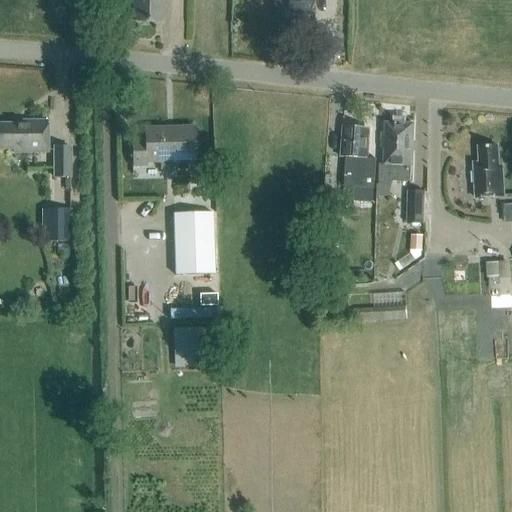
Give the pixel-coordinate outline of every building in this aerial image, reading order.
[(133,0),(133,1),(136,1),(135,22),(156,22),(156,14),(165,14),(165,0),(133,0)] [(313,0),(275,0),(275,6),(278,6),(277,31),(313,32),(313,0)] [(48,154),(48,120),(12,121),(12,125),(0,124),(0,152),(12,152),(12,155),(48,154)] [(413,125),(385,124),(385,137),(381,137),(381,149),(384,149),(384,165),(379,165),(378,186),(386,186),(389,182),(412,183),(412,167),(413,125)] [(143,139),(131,140),(132,166),(147,166),(147,161),(160,161),(161,169),(168,169),(167,161),(194,161),(193,126),(143,128),(143,139)] [(365,146),(367,129),(341,128),(340,158),(345,158),(344,187),(353,188),(353,201),(372,202),(373,189),(375,160),(367,159),(368,146),(365,146)] [(499,145),(480,145),(481,167),(475,167),(475,196),(503,195),(503,166),(500,166),(499,145)] [(71,147),(52,146),(52,179),(71,179),(71,147)] [(423,194),(407,193),(406,224),(421,225),(423,194)] [(58,210),(58,242),(70,242),(70,231),(70,210),(58,210)] [(341,233),(342,212),(330,211),(329,233),(341,233)] [(173,215),(175,276),(214,275),(212,213),(173,215)] [(412,250),(422,251),(422,237),(412,236),(412,250)] [(341,250),(328,250),(328,276),(341,277),(341,250)] [(489,279),(490,287),(500,286),(500,280),(499,279),(499,264),(486,264),(487,279),(489,279)] [(217,306),(216,288),(204,289),(204,307),(217,306)] [(407,320),(405,292),(373,295),(374,309),(364,310),(365,323),(407,320)]
